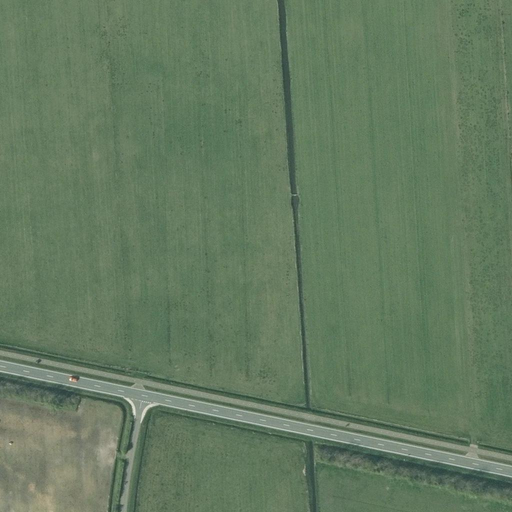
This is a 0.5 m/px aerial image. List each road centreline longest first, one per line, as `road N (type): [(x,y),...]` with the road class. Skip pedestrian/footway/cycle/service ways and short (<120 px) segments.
road 1 (secondary): [(511,472),(143,397)]
road 2 (secondary): [(143,397),(0,367)]
